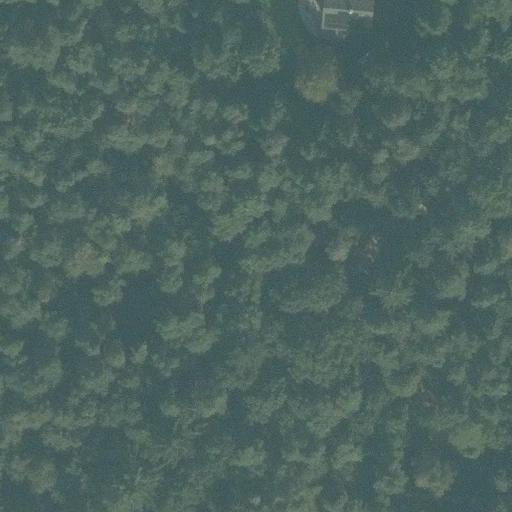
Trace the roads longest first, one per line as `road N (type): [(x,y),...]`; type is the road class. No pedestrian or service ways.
road 1 (track): [(0,23),(211,211),(511,504)]
road 2 (track): [(511,106),(295,295),(120,511)]
